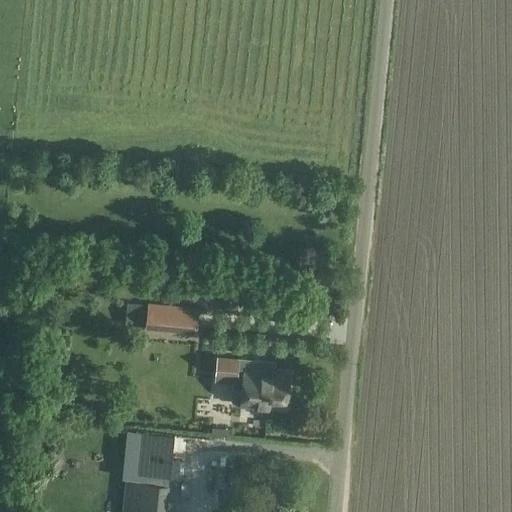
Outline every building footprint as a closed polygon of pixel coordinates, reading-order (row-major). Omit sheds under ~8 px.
[(241,306),(243,289),(222,287),(220,304),(241,306)] [(196,332),(198,308),(128,301),(126,321),(147,323),(146,328),(196,332)] [(50,337),(48,355),(64,357),(66,338),(50,337)] [(263,360),(238,358),(235,383),(243,384),(242,404),(286,408),(289,375),(262,373),(263,360)] [(166,511),(170,482),(125,477),(121,511),(166,511)]
